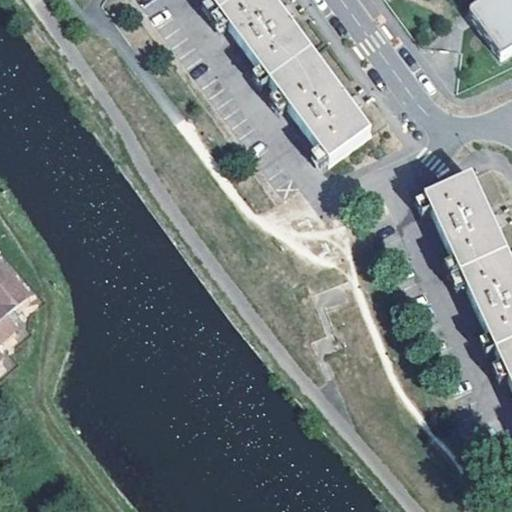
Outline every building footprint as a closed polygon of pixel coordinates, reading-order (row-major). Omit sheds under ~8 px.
[(209,0),(326,163),(366,134),(347,108),(281,17),(268,0),(209,0)] [(511,0),(511,45),(497,57),(501,61),(511,54),(511,0),(488,0),(467,16),(474,24),(507,0),(511,0)] [(511,0),(507,0),(474,24),(497,57),(511,45),(511,0)] [(467,181),(420,203),(511,398),(511,275),(488,225),(467,181)] [(0,347),(0,340),(44,307),(0,249),(0,360),(6,356),(0,347)]
